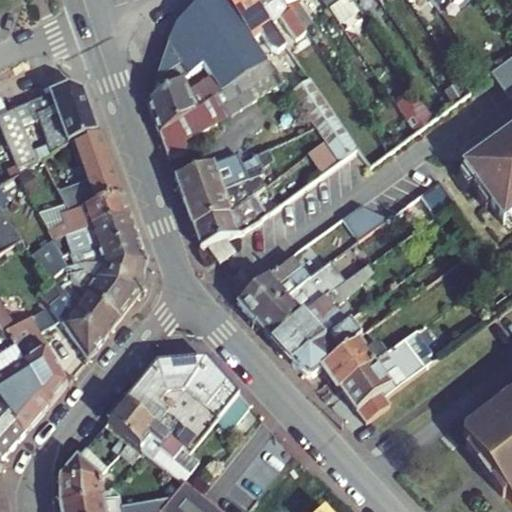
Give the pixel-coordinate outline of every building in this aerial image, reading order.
[(201,0),(170,30),(154,79),(180,66),(187,77),(203,68),(209,78),(219,93),(260,66),(265,63),(267,61),(258,50),(223,0),(201,0)] [(283,43),(266,18),(253,0),(223,0),(258,50),(269,43),(274,50),(283,43)] [(284,4),(280,0),(253,0),(266,18),(275,11),(291,34),(300,28),(290,14),(284,4)] [(321,0),(335,20),(355,6),(351,0),(321,0)] [(351,0),(355,6),(377,39),(391,30),(371,0),(351,0)] [(297,9),(290,14),(300,28),(305,35),(311,30),(297,9)] [(511,55),(490,71),(508,97),(511,94),(511,55)] [(212,98),(218,112),(275,74),(270,66),(260,66),(219,93),(212,98)] [(306,75),(286,89),(311,124),(323,142),(336,160),(355,146),(306,75)] [(176,122),(212,98),(219,93),(209,78),(186,92),(180,81),(147,100),(160,133),(176,122)] [(0,134),(21,171),(37,162),(70,141),(74,139),(97,131),(79,86),(73,83),(0,114),(0,134)] [(415,94),(397,107),(417,136),(435,123),(415,94)] [(176,122),(182,137),(218,112),(212,98),(176,122)] [(160,133),(168,157),(188,150),(182,137),(176,122),(160,133)] [(70,141),(85,175),(113,166),(99,130),(97,131),(74,139),(70,141)] [(511,134),(463,170),(465,172),(477,189),(481,194),(477,197),(486,209),(490,206),(504,225),(506,223),(511,218),(511,134)] [(175,175),(185,201),(230,184),(235,182),(257,173),(252,158),(243,161),(239,152),(175,175)] [(85,175),(96,202),(123,193),(113,166),(85,175)] [(465,172),(458,177),(471,193),(477,189),(465,172)] [(48,179),(52,185),(59,181),(55,175),(48,179)] [(59,181),(52,185),(56,192),(64,187),(62,184),(59,181)] [(235,182),(230,184),(237,204),(243,200),(235,182)] [(185,201),(194,225),(222,213),(227,211),(230,209),(237,204),(230,184),(185,201)] [(421,199),(435,220),(454,206),(441,186),(421,199)] [(51,241),(77,231),(130,213),(123,193),(96,202),(68,211),(65,212),(68,223),(45,231),(51,241)] [(222,213),(194,225),(202,247),(208,244),(228,237),(231,236),(240,233),(245,231),(263,218),(260,214),(247,197),(243,200),(237,204),(230,209),(227,211),(222,213)] [(0,256),(23,242),(0,208),(0,256)] [(355,212),(338,226),(354,248),(385,225),(355,212)] [(61,257),(73,254),(138,234),(130,213),(77,231),(80,239),(55,247),(61,257)] [(77,267),(87,266),(93,266),(106,264),(147,257),(138,234),(73,254),(77,267)] [(472,234),(452,248),(464,264),(483,250),(472,234)] [(228,237),(208,244),(222,261),(238,249),(228,237)] [(106,264),(106,277),(140,296),(147,287),(147,257),(106,264)] [(238,303),(254,324),(287,297),(309,280),(304,273),(294,260),(238,303)] [(511,260),(501,268),(506,276),(511,271),(511,260)] [(254,324),(270,343),(311,310),(346,284),(331,264),(309,280),(287,297),(254,324)] [(87,266),(77,267),(77,276),(87,277),(87,266)] [(72,277),(93,293),(124,316),(140,296),(106,277),(87,277),(77,276),(77,267),(67,267),(67,276),(72,277)] [(270,343),(289,364),(320,341),(340,327),(346,323),(334,307),(370,280),(364,271),(346,284),(311,310),(270,343)] [(53,278),(61,288),(73,305),(79,300),(59,274),(53,278)] [(59,294),(56,296),(73,318),(78,311),(73,305),(61,288),(57,291),(59,294)] [(93,293),(78,311),(107,337),(124,316),(93,293)] [(49,302),(90,358),(107,337),(78,311),(73,318),(56,296),(49,302)] [(30,317),(1,334),(51,407),(70,384),(30,317)] [(305,382),(318,372),(354,346),(340,327),(320,341),(289,364),(305,382)] [(0,405),(28,435),(51,407),(1,334),(0,334),(0,405)] [(334,395),(337,393),(384,359),(375,346),(366,352),(359,342),(354,346),(318,372),(334,395)] [(381,401),(416,375),(398,349),(384,359),(337,393),(356,419),(381,401)] [(162,363),(128,403),(190,457),(222,422),(242,400),(238,396),(202,362),(162,363)] [(464,451),(476,467),(480,463),(492,479),(487,483),(500,500),(505,497),(511,505),(511,504),(511,394),(507,398),(498,404),(461,432),(462,441),(467,448),(464,451)] [(496,402),(498,404),(507,398),(505,395),(496,402)] [(242,400),(222,422),(233,432),(253,413),(242,400)] [(356,419),(362,427),(386,409),(381,401),(356,419)] [(134,443),(145,452),(156,461),(164,452),(173,460),(171,462),(189,478),(200,465),(190,457),(128,403),(110,423),(134,443)] [(0,457),(4,460),(28,435),(0,405),(0,457)] [(112,469),(88,449),(62,479),(63,503),(107,498),(103,479),(112,469)] [(164,452),(156,461),(183,485),(189,478),(171,462),(173,460),(164,452)] [(480,463),(476,467),(475,468),(487,484),(487,483),(492,479),(480,463)] [(215,511),(194,494),(185,486),(181,490),(162,511),(215,511)] [(64,511),(122,511),(120,499),(111,492),(107,498),(63,503),(64,511)] [(0,511),(8,511),(6,499),(0,503),(0,511)]
